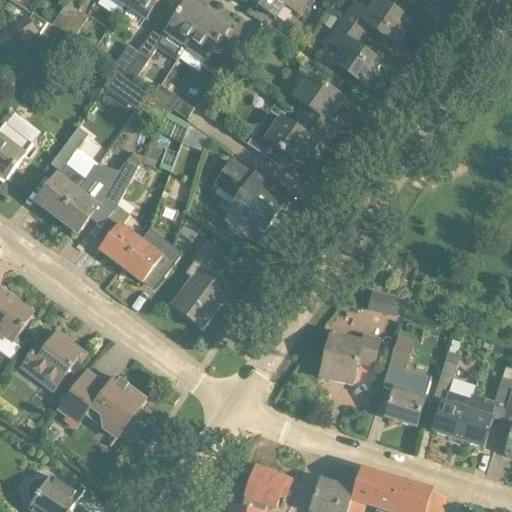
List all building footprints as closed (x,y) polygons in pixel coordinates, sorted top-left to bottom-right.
[(110,0),(124,9),(130,0),(110,0)] [(130,0),(124,9),(146,24),(161,0),(130,0)] [(312,0),(245,0),(278,21),(286,9),(300,19),(312,0)] [(366,40),(373,30),(397,47),(412,25),(377,1),(369,12),(355,3),(341,23),(366,40)] [(152,36),(139,55),(124,76),(135,84),(157,52),(176,64),(208,18),(188,4),(162,42),(152,36)] [(52,28),(62,35),(77,13),(67,6),(52,28)] [(88,21),(77,13),(62,35),(73,43),(88,21)] [(29,25),(28,23),(17,30),(27,43),(35,37),(39,39),(48,27),(34,18),(29,25)] [(236,51),(236,50),(223,42),(229,32),(208,18),(176,64),(177,65),(187,50),(207,63),(203,69),(217,78),(236,51)] [(359,51),(366,40),(341,23),(327,44),(341,53),(333,65),(368,89),(383,67),(359,51)] [(114,69),(124,76),(139,55),(129,47),(114,69)] [(306,108),(299,118),(332,141),(344,122),(335,115),(344,102),(311,79),(296,101),(306,108)] [(25,98),(34,105),(44,93),(35,86),(25,98)] [(176,113),(189,123),(196,112),(161,88),(154,98),(176,113)] [(248,146),(262,157),(270,145),(300,166),(310,153),(319,159),(332,141),(299,118),(294,127),(283,120),(268,142),(257,134),(248,146)] [(0,177),(7,183),(27,156),(33,147),(5,126),(0,133),(0,177)] [(61,175),(38,205),(57,221),(86,182),(67,168),(85,145),(75,138),(52,168),(61,175)] [(155,171),(165,149),(154,144),(144,166),(155,171)] [(79,237),(90,222),(101,230),(118,207),(139,168),(131,163),(105,197),(86,182),(57,221),(79,237)] [(265,235),(272,225),(286,206),(264,191),(271,181),(259,172),(254,179),(233,165),(217,187),(239,202),(232,212),(265,235)] [(122,270),(141,243),(124,230),(133,219),(120,210),(142,169),(139,168),(118,207),(101,230),(112,238),(101,254),(122,270)] [(141,243),(122,270),(143,286),(154,272),(166,282),(184,258),(167,245),(166,246),(151,234),(143,245),(141,243)] [(187,288),(191,291),(177,311),(200,329),(219,304),(221,305),(232,290),(196,263),(186,276),(192,281),(187,288)] [(0,338),(12,347),(33,319),(2,295),(0,298),(0,338)] [(400,301),(386,298),(382,316),(395,319),(400,301)] [(353,388),(358,367),(376,371),(382,342),(363,337),(362,344),(332,336),(321,381),(353,388)] [(40,346),(21,369),(54,394),(83,356),(58,337),(47,352),(40,346)] [(413,345),(398,341),(390,368),(405,372),(413,345)] [(450,394),(458,368),(457,367),(460,358),(448,355),(439,387),(433,404),(442,407),(433,435),(460,443),(472,401),(450,394)] [(511,368),(507,367),(505,373),(495,405),(508,408),(511,395),(511,368)] [(102,428),(104,432),(117,442),(133,418),(135,420),(147,404),(117,382),(111,391),(87,373),(58,412),(78,426),(91,409),(105,419),(102,423),(102,428)] [(396,390),(386,421),(417,430),(426,400),(411,395),(415,384),(399,379),(396,390)] [(511,459),(511,395),(508,408),(503,424),(511,426),(511,435),(505,457),(511,459)] [(485,451),(494,421),(491,420),(495,409),(484,406),(486,402),(473,398),(472,401),(460,443),(485,451)] [(227,509),(232,510),(231,511),(268,511),(272,511),(277,511),(282,499),(286,501),(292,483),(257,470),(252,485),(237,480),(227,509)] [(362,472),(356,493),(349,511),(363,511),(364,510),(371,511),(377,511),(387,480),(362,472)] [(73,511),(82,499),(51,479),(28,511),(73,511)] [(434,494),(387,480),(377,511),(442,511),(446,502),(433,498),(434,494)] [(322,483),(312,511),(349,511),(356,493),(322,483)]
